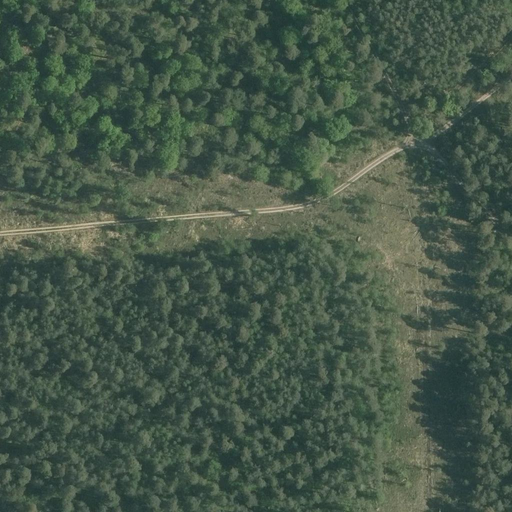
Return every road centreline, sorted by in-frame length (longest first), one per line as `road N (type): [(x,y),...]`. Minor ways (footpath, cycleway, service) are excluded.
road 1 (track): [(414,144),(306,209),(0,233)]
road 2 (track): [(414,144),(341,0)]
road 3 (track): [(511,37),(416,124),(414,144)]
road 4 (track): [(511,235),(414,144)]
